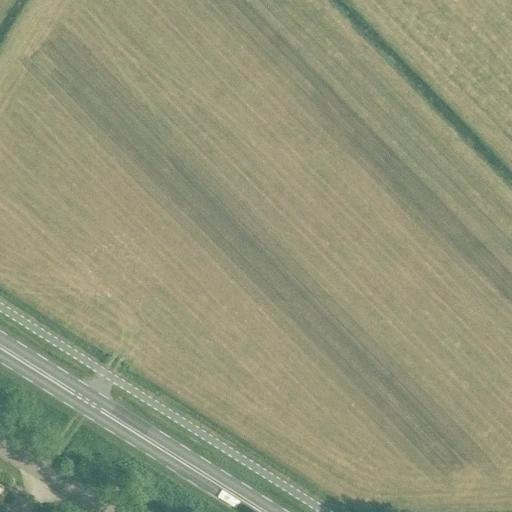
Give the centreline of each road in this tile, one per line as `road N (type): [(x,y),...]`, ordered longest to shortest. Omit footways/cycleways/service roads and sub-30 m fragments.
road 1 (primary): [(263,511),(0,346)]
road 2 (unclassified): [(105,511),(0,445)]
